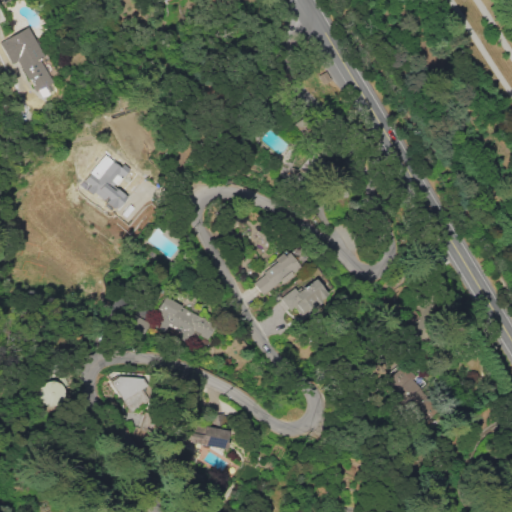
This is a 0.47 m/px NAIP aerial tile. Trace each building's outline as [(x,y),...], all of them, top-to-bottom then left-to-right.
[(0,44),(10,64),(17,60),(33,91),(50,82),(38,59),(41,57),(26,27),(0,40),(0,44)] [(80,183),(115,209),(124,196),(112,187),(125,170),(102,154),(80,183)] [(250,280),(261,295),(298,267),(287,252),(250,280)] [(277,299),(297,321),(326,294),(311,278),(296,292),(291,287),(277,299)] [(205,339),(213,324),(162,297),(150,318),(188,338),(191,332),(205,339)] [(122,327),(143,336),(149,321),(128,313),(122,327)] [(438,410),(401,367),(385,380),(423,423),(438,410)] [(128,412),(150,398),(133,372),(111,385),(128,412)] [(42,405),(63,402),(60,381),(40,383),(42,405)] [(187,443),(222,448),(224,429),(189,424),(187,443)]
